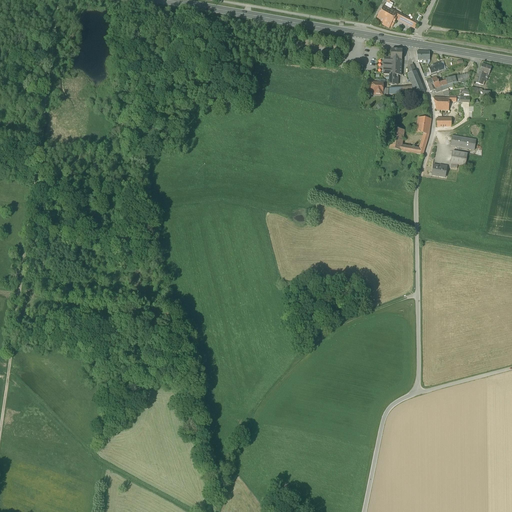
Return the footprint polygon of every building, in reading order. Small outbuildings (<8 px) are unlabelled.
[(389,28),(392,22),(395,18),(397,14),(396,14),(390,10),(384,7),(383,7),(376,19),(383,23),(382,25),(389,28)] [(397,20),(415,29),(417,24),(400,15),(397,20)] [(397,76),(401,76),(402,51),(391,50),(390,57),(390,59),(389,75),(397,76)] [(417,61),(429,61),(429,60),(429,53),(429,52),(416,52),(417,61)] [(429,69),(431,74),(443,70),(440,62),(434,64),(435,66),(429,69)] [(407,68),(409,73),(412,72),(415,71),(414,67),(413,65),(407,68)] [(476,84),(483,86),(484,81),(486,82),(487,79),(491,68),(482,65),(476,84)] [(407,74),(412,87),(396,88),(396,94),(415,93),(424,92),(416,71),(415,71),(412,72),(409,73),(407,74)] [(440,88),(446,86),(453,84),(456,83),(466,81),(469,80),(468,74),(455,77),(445,80),(446,81),(438,83),(440,88)] [(397,76),(389,75),(389,85),(397,85),(397,76)] [(436,78),(431,79),(435,90),(440,88),(438,83),(436,78)] [(435,91),(435,90),(431,79),(426,81),(430,92),(433,92),(435,91)] [(371,83),(370,92),(373,92),(373,95),(382,96),(382,95),(382,89),(382,84),(371,83)] [(448,111),(449,102),(449,99),(448,99),(433,98),(436,111),(448,111)] [(423,135),(429,135),(431,120),(418,118),(416,134),(423,135)] [(437,119),(437,128),(451,128),(451,119),(437,119)] [(470,129),(469,133),(472,137),(476,138),(480,135),(481,131),(478,127),(474,126),(470,129)] [(388,149),(401,152),(402,146),(404,131),(391,129),(388,149)] [(450,147),(474,151),(476,141),(452,137),(450,147)] [(421,140),(419,149),(417,155),(423,156),(427,141),(421,140)] [(401,152),(417,155),(419,149),(402,146),(401,152)] [(457,166),(465,167),(467,155),(453,152),(450,164),(451,164),(457,166)] [(431,176),(443,178),(444,174),(446,174),(447,167),(444,166),(444,168),(433,166),(431,176)]
